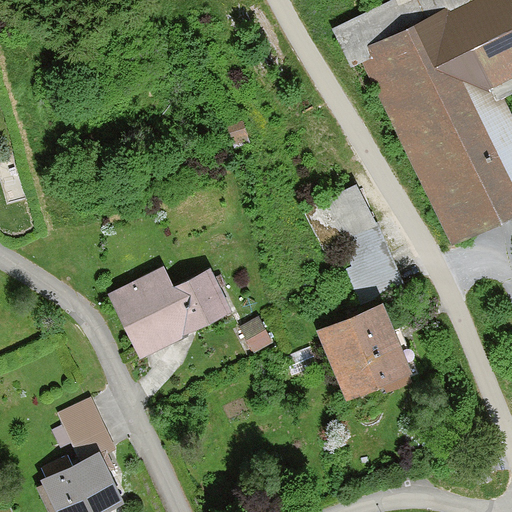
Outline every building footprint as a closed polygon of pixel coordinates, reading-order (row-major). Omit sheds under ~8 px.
[(366,55),(454,234),(511,205),(511,125),(498,96),(511,89),(511,12),(506,0),(396,0),(337,29),(353,62),(366,55)] [(242,122),(230,126),(236,146),(248,142),(242,122)] [(322,247),(363,228),(346,189),(305,208),(322,247)] [(361,304),(401,286),(373,224),(363,228),(322,247),(324,250),(342,241),(353,266),(346,269),(361,304)] [(162,270),(116,293),(144,349),(171,336),(179,339),(187,335),(190,327),(227,308),(217,287),(224,284),(219,275),(212,278),(208,270),(171,288),(162,270)] [(409,376),(381,309),(360,318),(358,313),(348,318),(349,322),(325,332),(349,388),(383,374),(387,385),(409,376)] [(252,348),(274,339),(263,311),(240,320),(252,348)] [(112,449),(87,398),(58,412),(64,424),(53,430),(59,444),(71,439),(83,463),(73,467),(67,455),(43,466),(49,479),(46,480),(47,481),(39,485),(51,511),(85,511),(117,496),(105,470),(112,466),(105,452),(112,449)] [(483,454),(470,458),(478,482),(492,477),(483,454)]
